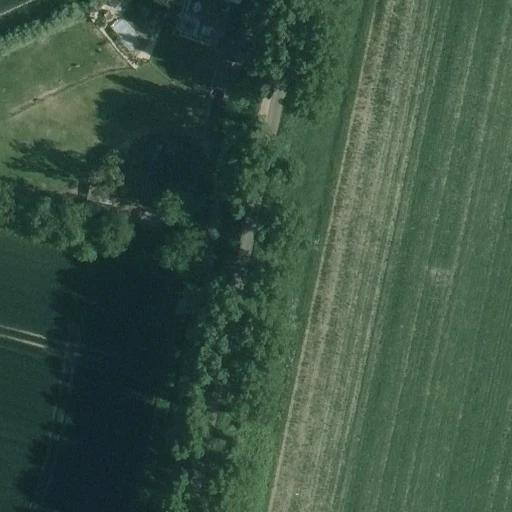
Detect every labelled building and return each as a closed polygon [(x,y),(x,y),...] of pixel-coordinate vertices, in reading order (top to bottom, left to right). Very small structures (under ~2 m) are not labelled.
[(120,4),(116,0),(105,0),(114,10),(120,4)] [(114,14),(135,36),(145,27),(123,4),(114,14)] [(207,57),(208,45),(157,41),(156,53),(207,57)] [(229,91),(235,62),(219,59),(213,88),(229,91)] [(89,187),(86,200),(88,200),(97,202),(99,190),(89,187)] [(87,202),(85,213),(107,218),(110,208),(87,202)]
